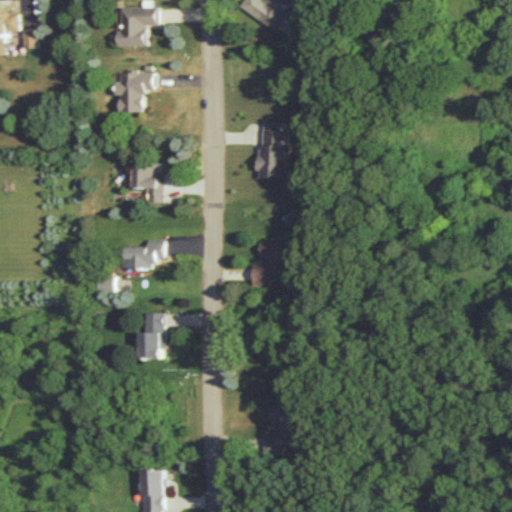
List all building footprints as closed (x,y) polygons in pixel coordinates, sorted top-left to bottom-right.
[(244,0),(241,5),(276,29),(296,0),(244,0)] [(161,5),(125,6),(125,30),(120,30),(120,45),(150,44),(150,24),(162,24),(161,5)] [(0,53),(6,54),(5,43),(9,43),(9,30),(22,30),(21,12),(0,12),(0,53)] [(39,29),(25,29),(26,47),(39,47),(39,29)] [(123,72),(123,80),(118,80),(118,94),(121,94),(122,111),(147,110),(146,89),(157,88),(157,71),(123,72)] [(288,177),(289,129),(281,129),(281,120),(261,120),(260,176),(288,177)] [(164,201),(165,165),(135,164),(135,174),(130,174),(129,186),(149,187),(149,201),(164,201)] [(166,238),(150,239),(150,245),(125,246),(126,267),(158,267),(158,257),(167,257),(166,238)] [(295,241),(262,241),(262,261),(257,261),(257,282),(296,281),(295,241)] [(99,276),(100,291),(117,290),(116,275),(99,276)] [(168,311),(148,312),(149,330),(142,330),(143,358),(169,357),(168,311)] [(274,405),(274,422),(283,422),(283,433),(266,434),(267,453),(287,453),(287,446),(310,445),(310,404),(274,405)] [(166,511),(166,469),(144,469),(144,511),(166,511)]
